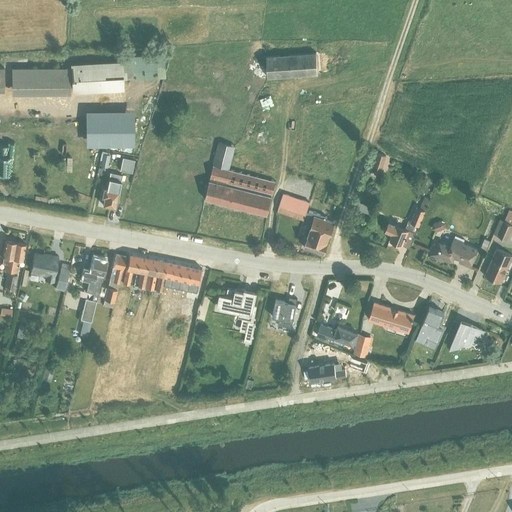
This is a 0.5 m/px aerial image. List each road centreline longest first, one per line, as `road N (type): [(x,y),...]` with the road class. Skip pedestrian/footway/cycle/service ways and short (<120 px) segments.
road 1 (tertiary): [(0,213),(255,262),(397,273),(511,319)]
road 2 (unclassified): [(511,364),(0,443)]
road 3 (track): [(291,398),(319,278),(334,254),(415,0)]
road 4 (unclassified): [(511,468),(257,511)]
